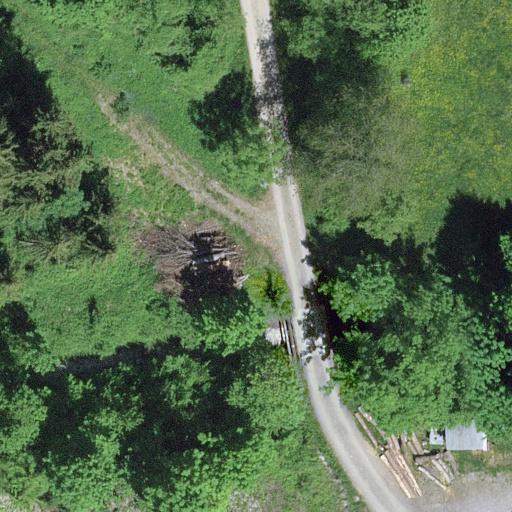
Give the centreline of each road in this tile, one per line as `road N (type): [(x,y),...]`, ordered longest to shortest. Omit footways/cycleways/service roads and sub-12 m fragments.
road 1 (track): [(404,511),(339,433),(295,251),(256,0)]
road 2 (track): [(295,251),(11,0)]
